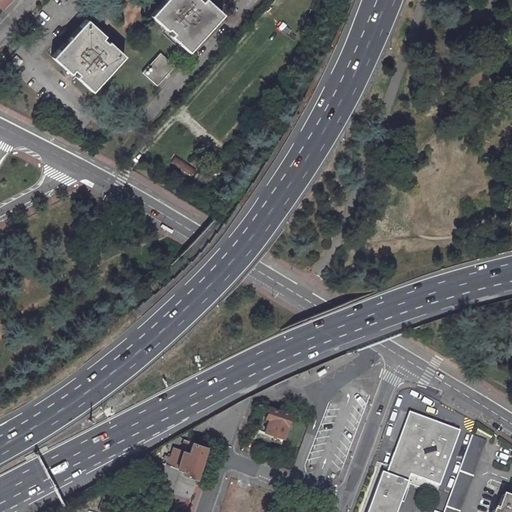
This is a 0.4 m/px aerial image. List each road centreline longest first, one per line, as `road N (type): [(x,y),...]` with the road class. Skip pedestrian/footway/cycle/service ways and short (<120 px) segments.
road 1 (trunk): [(386,0),(306,157),(208,280),(119,367),(0,445)]
road 2 (trunk): [(0,492),(286,347),(511,270)]
road 3 (tertiary): [(78,168),(397,354)]
road 4 (unclassified): [(342,501),(397,354)]
road 5 (tertiary): [(397,354),(511,423)]
road 6 (unclassified): [(342,501),(220,457)]
